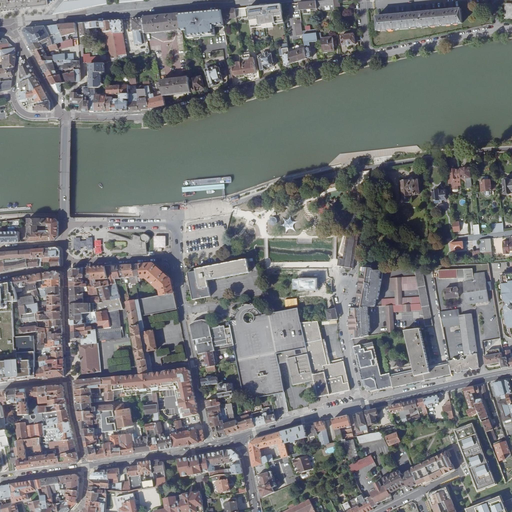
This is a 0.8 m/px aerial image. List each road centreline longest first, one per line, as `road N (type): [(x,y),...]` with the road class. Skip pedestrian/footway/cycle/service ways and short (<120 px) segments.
road 1 (residential): [(64,115),(148,116),(368,56)]
road 2 (unclassified): [(9,23),(273,0)]
road 3 (secondary): [(0,480),(210,445)]
road 4 (secondary): [(360,406),(511,373)]
road 5 (residential): [(368,56),(511,27)]
road 6 (residential): [(210,445),(181,311)]
road 7 (secondary): [(241,437),(360,406)]
